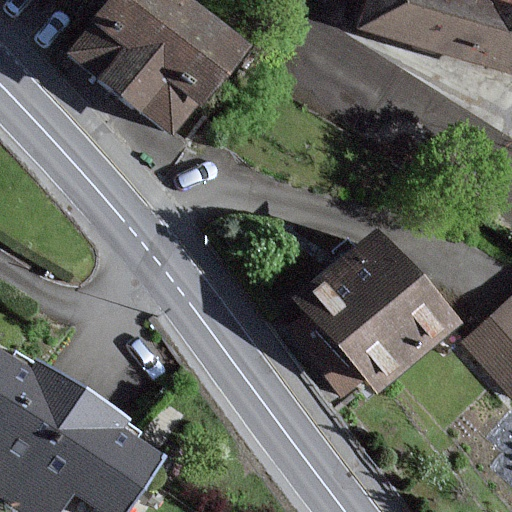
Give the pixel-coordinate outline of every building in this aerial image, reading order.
[(237,63),(159,0),(111,0),(60,62),(166,149),(237,63)] [(511,0),(358,0),(349,32),(511,81),(511,0)] [(511,145),(291,7),(262,67),(511,229),(511,145)] [(360,242),(288,306),(366,394),(438,330),(360,242)] [(511,400),(511,301),(459,345),(507,404),(511,400)] [(35,374),(0,349),(0,442),(9,448),(0,461),(0,492),(29,511),(54,511),(74,484),(115,511),(120,511),(159,456),(121,430),(127,422),(120,417),(48,368),(42,364),(35,374)]
